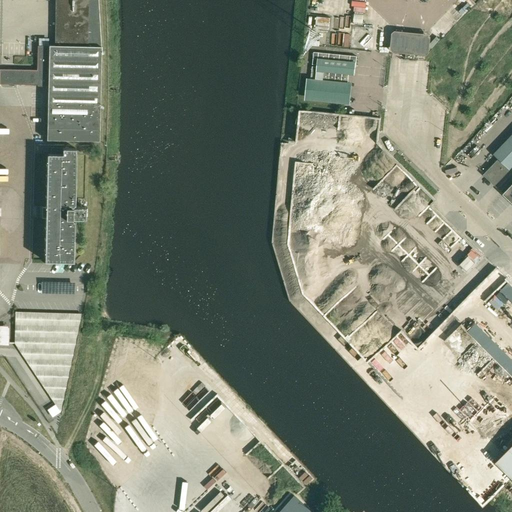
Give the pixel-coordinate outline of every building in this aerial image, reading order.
[(49,92),(48,128),(48,140),(52,140),(92,141),(101,141),(101,129),(101,93),(102,46),(98,0),(56,0),(56,45),(49,45),(49,47),(38,47),(38,70),(15,70),(8,70),(8,71),(3,71),(2,73),(2,79),(3,82),(8,83),(8,84),(49,84),(49,92)] [(431,40),(429,37),(395,34),(393,36),(392,53),(394,57),(427,60),(429,58),(430,53),(431,40)] [(316,81),(348,84),(348,82),(348,75),(349,74),(355,75),(356,67),(356,64),(357,56),(313,52),(311,79),(316,79),(316,81)] [(499,159),(510,169),(511,167),(511,135),(494,154),(499,159)] [(45,218),(44,239),(44,261),(73,261),(74,239),(75,216),(85,217),(85,207),(74,207),(76,155),(76,148),(51,148),(51,154),(46,154),(45,208),(45,218)] [(483,174),(495,186),(510,170),(510,169),(499,159),(497,161),(488,169),(484,173),(483,174)] [(511,184),(503,194),(511,202),(511,184)] [(467,253),(458,262),(466,269),(474,260),(467,253)] [(511,444),(495,462),(511,478),(511,444)]
